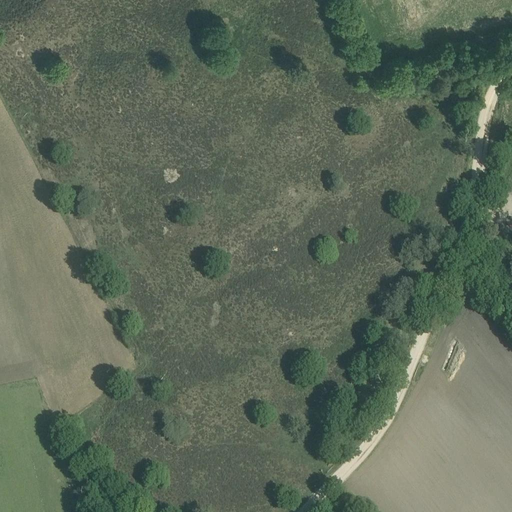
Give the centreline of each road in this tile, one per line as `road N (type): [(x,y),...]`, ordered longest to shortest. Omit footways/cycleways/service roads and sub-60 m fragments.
road 1 (track): [(299,511),(392,412),(468,204)]
road 2 (track): [(468,204),(482,110),(511,57)]
